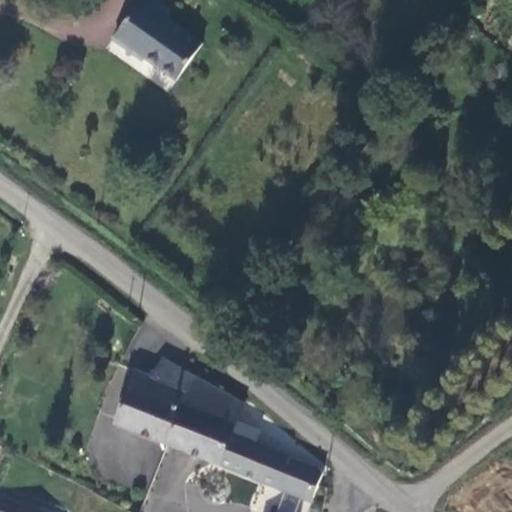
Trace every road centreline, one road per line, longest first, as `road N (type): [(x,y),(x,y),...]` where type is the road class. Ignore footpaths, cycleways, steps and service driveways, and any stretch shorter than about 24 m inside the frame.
road 1 (tertiary): [(0,186),(370,479)]
road 2 (unclassified): [(408,508),(511,425)]
